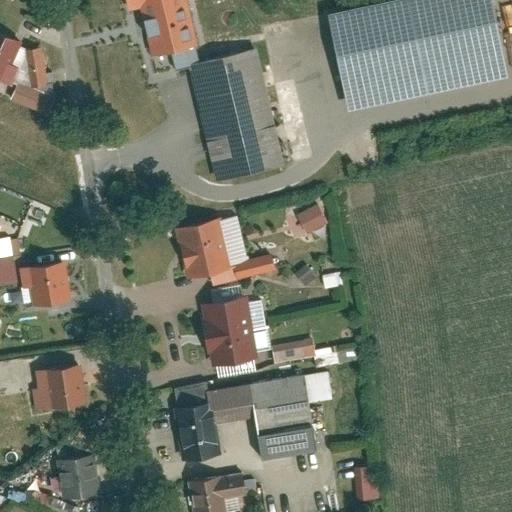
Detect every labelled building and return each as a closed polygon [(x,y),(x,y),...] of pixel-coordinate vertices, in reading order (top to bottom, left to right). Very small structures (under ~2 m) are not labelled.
[(189,0),(126,0),(130,13),(142,10),(153,57),(200,46),(189,0)] [(486,0),(396,0),(327,15),(348,109),(503,75),(486,0)] [(0,30),(0,81),(13,87),(22,67),(12,62),(22,40),(0,30)] [(190,63),(218,179),(287,163),(259,47),(190,63)] [(318,202),(295,214),(304,233),(328,221),(318,202)] [(220,217),(173,229),(185,276),(232,265),(220,217)] [(64,262),(21,269),(24,287),(33,286),(35,303),(69,298),(64,262)] [(240,294),(239,284),(210,286),(211,296),(240,294)] [(202,306),(212,367),(257,360),(247,298),(202,306)] [(312,339),(271,343),(273,361),(314,357),(312,339)] [(80,362),(34,369),(37,387),(30,388),(34,410),(86,401),(80,362)] [(211,389),(212,399),(217,426),(257,419),(263,458),(316,449),(308,404),(333,400),(328,369),(211,389)] [(170,407),(180,461),(222,453),(217,426),(212,399),(170,407)] [(94,452),(58,457),(64,497),(100,491),(94,452)] [(377,497),(376,464),(358,465),(360,498),(377,497)] [(186,482),(191,511),(224,511),(222,497),(246,493),(242,471),(186,482)]
